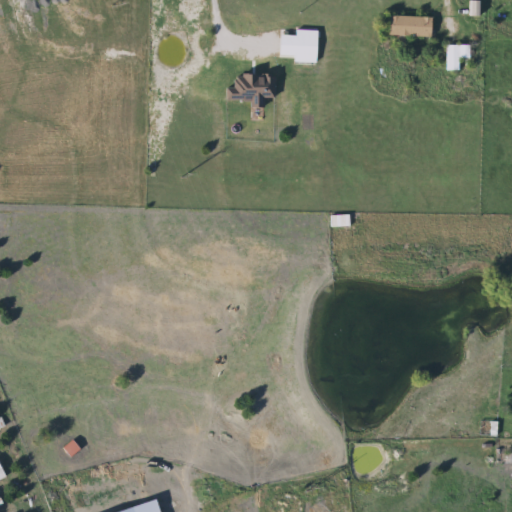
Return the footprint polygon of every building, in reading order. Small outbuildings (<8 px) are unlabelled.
[(478,1),(478,16),(465,16),(465,1),(478,1)] [(428,37),(384,35),(385,16),(429,18),(428,37)] [(281,52),(233,63),(229,45),(277,34),(281,52)] [(443,71),(443,45),(467,45),(467,59),(457,59),(457,71),(443,71)] [(327,228),(327,215),(347,215),(347,228),(327,228)]
